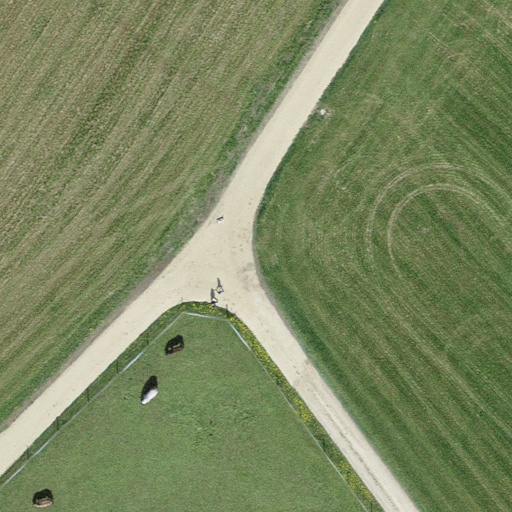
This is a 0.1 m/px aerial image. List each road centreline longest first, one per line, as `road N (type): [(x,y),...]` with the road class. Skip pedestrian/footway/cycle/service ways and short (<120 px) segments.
road 1 (track): [(211,252),(403,511)]
road 2 (track): [(369,0),(211,252)]
road 3 (track): [(211,252),(0,451)]
